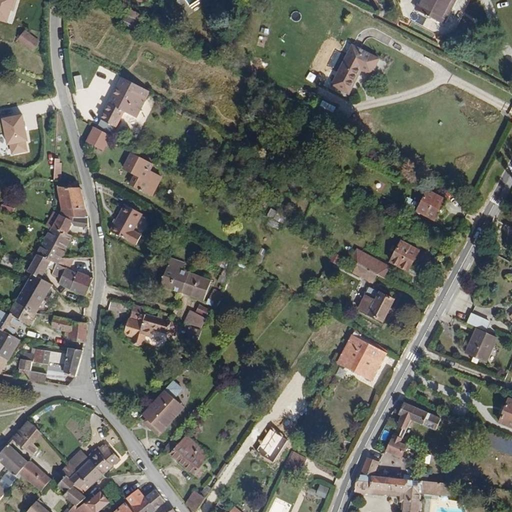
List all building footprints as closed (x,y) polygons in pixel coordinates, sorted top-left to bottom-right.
[(445,3),(446,0),(422,0),(418,8),(442,22),(444,17),(447,18),(450,12),(446,7),(447,4),(445,3)] [(450,12),(456,0),(446,0),(445,3),(447,4),(446,7),(450,12)] [(129,21),(133,13),(122,8),(118,16),(129,21)] [(32,51),(40,40),(25,29),(16,40),(32,51)] [(372,71),(379,56),(351,41),(330,80),(347,89),(360,65),(372,71)] [(127,108),(140,82),(113,68),(104,87),(106,88),(102,95),(100,94),(92,110),(93,111),(106,117),(107,118),(115,102),(127,108)] [(76,88),(82,87),(80,75),(74,76),(76,88)] [(106,117),(93,111),(91,117),(103,124),(106,117)] [(98,140),(103,127),(87,119),(81,130),(98,140)] [(308,171),(316,157),(302,149),(294,163),(308,171)] [(153,163),(130,151),(121,168),(133,174),(127,185),(152,197),(162,177),(149,171),(153,163)] [(84,216),(77,187),(54,187),(55,211),(59,212),(84,216)] [(445,200),(447,197),(430,188),(420,209),(436,217),(441,209),(444,210),(448,202),(445,200)] [(143,214),(125,204),(110,230),(136,245),(141,234),(134,230),(143,214)] [(267,216),(283,223),(287,215),(270,208),(267,216)] [(60,236),(67,222),(87,227),(84,216),(59,212),(49,230),(49,231),(60,236)] [(182,242),(188,232),(171,224),(166,234),(182,242)] [(54,262),(66,239),(60,236),(49,231),(49,230),(46,234),(32,257),(45,263),(51,267),(54,262)] [(416,260),(412,258),(417,248),(401,240),(391,260),(407,269),(408,266),(412,268),(416,260)] [(36,281),(45,263),(32,257),(22,274),(25,276),(36,281)] [(372,279),(377,270),(357,259),(352,268),(372,279)] [(85,296),(93,278),(73,272),(72,276),(63,273),(69,260),(54,262),(51,267),(60,271),(55,281),(53,285),(65,291),(85,296)] [(55,281),(60,271),(51,267),(46,276),(55,281)] [(179,296),(189,276),(167,267),(158,286),(179,296)] [(394,297),(350,273),(339,294),(383,318),(394,297)] [(31,314),(46,287),(36,281),(25,276),(10,304),(31,314)] [(201,306),(210,286),(189,276),(179,296),(201,306)] [(213,288),(206,303),(213,306),(220,291),(213,288)] [(511,294),(509,292),(496,308),(511,321),(511,294)] [(169,335),(171,324),(131,313),(133,303),(128,301),(119,331),(124,332),(123,336),(133,339),(132,345),(141,347),(143,337),(149,339),(151,331),(169,335)] [(65,320),(31,314),(10,304),(0,321),(0,332),(7,337),(15,321),(24,325),(27,321),(36,322),(37,324),(49,326),(48,328),(63,331),(65,320)] [(471,324),(476,314),(461,307),(456,318),(471,324)] [(200,328),(203,321),(189,317),(187,324),(200,328)] [(82,340),(84,323),(65,320),(63,331),(62,336),(68,338),(82,340)] [(469,353),(481,328),(475,326),(465,352),(469,353)] [(485,360),(496,335),(481,328),(469,353),(485,360)] [(0,353),(7,357),(16,341),(7,337),(0,332),(0,353)] [(371,379),(385,350),(351,332),(336,360),(371,379)] [(75,377),(81,349),(69,347),(64,375),(75,377)] [(47,364),(49,352),(32,349),(30,361),(47,364)] [(28,372),(30,361),(17,359),(14,377),(27,380),(28,372)] [(43,383),(45,375),(28,372),(27,380),(43,383)] [(164,426),(171,415),(177,403),(172,398),(179,391),(170,383),(140,415),(151,425),(148,429),(156,436),(164,426)] [(511,424),(511,396),(501,421),(511,424)] [(401,454),(406,442),(402,440),(411,416),(416,405),(403,400),(397,402),(393,409),(401,412),(399,416),(404,417),(402,425),(398,434),(392,432),(387,449),(401,454)] [(157,437),(182,408),(177,403),(171,415),(164,426),(156,436),(157,437)] [(436,433),(442,415),(416,405),(411,416),(432,423),(430,431),(436,433)] [(151,425),(140,415),(137,419),(148,429),(151,425)] [(402,425),(404,417),(399,416),(396,422),(402,425)] [(42,438),(26,419),(16,431),(33,448),(42,438)] [(33,448),(16,431),(9,439),(28,456),(35,460),(40,455),(33,448)] [(212,456),(187,434),(170,453),(195,475),(212,456)] [(487,447),(511,453),(511,439),(490,434),(487,447)] [(24,462),(4,444),(0,449),(0,463),(12,474),(15,471),(24,462)] [(101,476),(116,462),(101,446),(86,460),(101,476)] [(72,473),(84,461),(77,453),(64,464),(72,473)] [(296,477),(303,459),(292,454),(285,472),(296,477)] [(373,474),(378,460),(367,456),(360,472),(373,474)] [(47,480),(26,460),(24,462),(15,471),(37,492),(47,480)] [(101,476),(86,460),(84,461),(72,473),(64,480),(70,486),(68,488),(73,492),(79,486),(85,492),(101,476)] [(64,480),(72,473),(64,464),(56,472),(61,477),(64,480)] [(452,492),(453,485),(461,486),(461,483),(373,474),(360,472),(353,492),(371,493),(372,487),(407,490),(406,497),(401,496),(401,501),(403,502),(402,508),(405,508),(404,511),(418,511),(418,510),(421,510),(422,502),(419,501),(420,491),(448,494),(448,492),(452,492)] [(68,488),(70,486),(64,480),(61,477),(53,486),(62,495),(60,498),(66,504),(70,506),(78,496),(73,492),(68,488)] [(329,488),(320,485),(316,494),(325,498),(329,488)] [(406,497),(407,490),(372,487),(371,493),(401,496),(406,497)] [(155,511),(156,511),(146,498),(140,489),(126,500),(128,502),(134,511),(155,511)] [(156,511),(167,502),(156,489),(146,498),(156,511)] [(69,511),(93,511),(106,503),(97,493),(80,503),(75,504),(69,511)] [(191,511),(201,511),(207,502),(194,494),(187,507),(191,511)] [(274,497),(268,511),(287,511),(290,504),(274,497)] [(43,511),(32,501),(29,504),(22,511),(43,511)] [(48,511),(58,511),(62,508),(56,502),(47,511),(48,511)] [(134,511),(128,502),(116,511),(134,511)]
